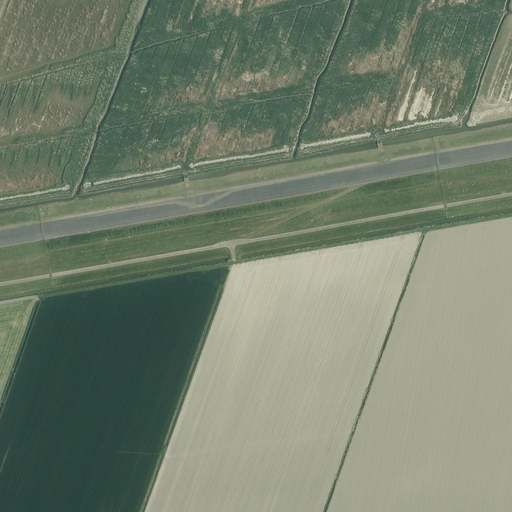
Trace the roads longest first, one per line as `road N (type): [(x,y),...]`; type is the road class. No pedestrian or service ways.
road 1 (track): [(0,244),(511,155)]
road 2 (track): [(233,243),(362,181)]
